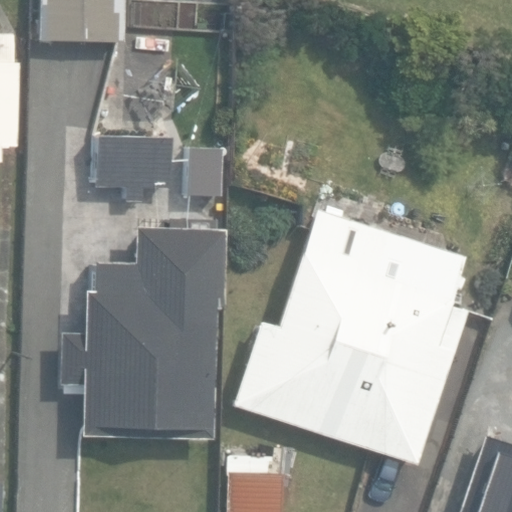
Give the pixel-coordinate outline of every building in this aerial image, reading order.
[(37,0),(37,41),(118,42),(118,0),(37,0)] [(0,130),(14,131),(17,61),(7,61),(8,36),(0,35),(0,130)] [(125,199),(139,199),(140,184),(168,185),(169,136),(94,134),(93,134),(93,150),(92,171),(92,185),(93,185),(126,187),(125,199)] [(184,196),(218,197),(218,150),(184,149),(184,196)] [(230,401),(412,461),(461,311),(440,304),(456,255),(313,208),(274,326),(257,320),(230,401)] [(93,434),(209,436),(212,303),(219,303),(221,228),(214,227),(214,219),(165,217),(165,226),(133,225),(132,263),(93,262),(92,262),(92,290),(83,290),(82,332),(60,332),(58,382),(81,382),(79,433),(93,434)] [(456,511),(511,511),(511,443),(483,433),(456,511)] [(222,511),(277,511),(278,469),(223,469),(222,511)]
